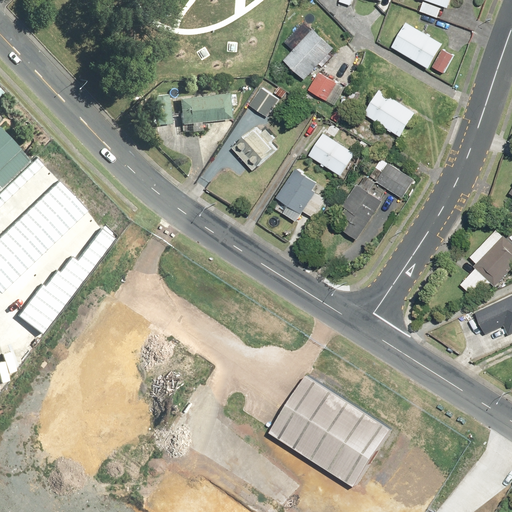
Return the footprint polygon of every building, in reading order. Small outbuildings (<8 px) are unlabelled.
[(442,9),(424,3),(421,11),(439,18),(442,9)] [(305,79),(335,49),(306,20),(285,40),(295,50),(286,60),(305,79)] [(406,22),(392,47),(429,69),(443,45),(406,22)] [(179,40),(150,35),(146,57),(175,63),(179,40)] [(453,56),(443,50),(433,68),(444,73),(453,56)] [(337,83),(319,72),(309,90),(327,101),(337,83)] [(281,101),(262,87),(250,105),(268,118),(281,101)] [(381,90),(365,114),(401,138),(417,113),(381,90)] [(167,94),(152,95),(154,124),(169,123),(167,94)] [(236,94),(177,98),(179,132),(200,131),(200,122),(230,120),(229,106),(237,105),(236,94)] [(254,170),(278,149),(257,126),(233,147),(254,170)] [(325,132),(310,155),(343,176),(357,153),(325,132)] [(0,186),(25,162),(0,136),(0,186)] [(382,158),(370,176),(403,199),(415,180),(382,158)] [(276,208),(297,221),(303,211),(316,220),(334,191),(297,168),(278,198),(281,200),(276,208)] [(38,176),(0,215),(0,275),(68,205),(38,176)] [(370,191),(376,182),(367,176),(361,185),(358,183),(343,206),(346,209),(342,216),(350,221),(344,231),(358,240),(384,201),(370,191)] [(47,244),(2,311),(30,331),(95,236),(80,226),(61,254),(47,244)] [(494,286),(511,268),(511,242),(505,235),(474,266),(494,286)] [(511,296),(476,313),(486,334),(505,325),(509,335),(511,333),(511,296)] [(211,366),(168,336),(125,402),(115,396),(103,414),(133,434),(127,442),(149,457),(158,444),(166,450),(175,437),(167,431),(211,366)] [(390,430),(306,375),(267,434),(351,489),(390,430)] [(257,462),(253,470),(275,480),(278,472),(257,462)] [(193,511),(207,491),(198,486),(181,511),(193,511)]
